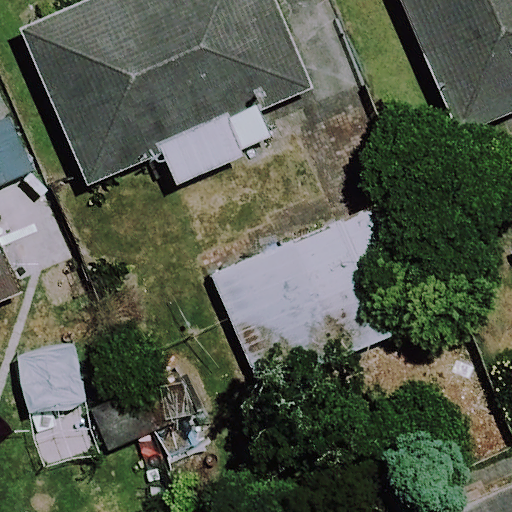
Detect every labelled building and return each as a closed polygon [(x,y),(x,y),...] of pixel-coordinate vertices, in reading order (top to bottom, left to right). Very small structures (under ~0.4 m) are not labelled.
[(307,85),(269,0),(98,0),(19,35),(86,184),(157,152),(172,186),(267,143),(252,110),(307,85)] [(511,107),(511,0),(390,0),(459,135),(511,107)] [(422,319),(378,210),(202,282),(246,392),(422,319)] [(0,300),(9,297),(0,275),(0,300)] [(511,511),(511,498),(478,511),(511,511)]
